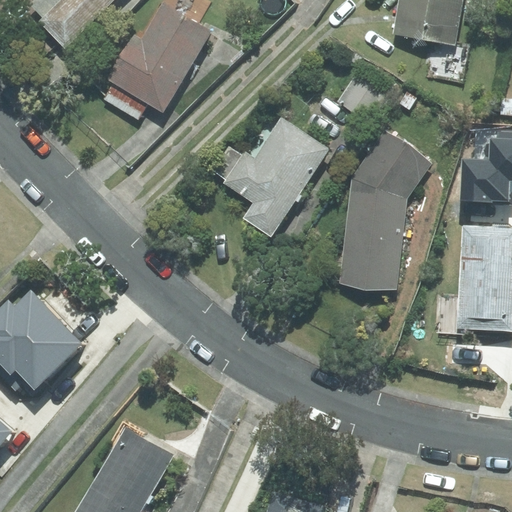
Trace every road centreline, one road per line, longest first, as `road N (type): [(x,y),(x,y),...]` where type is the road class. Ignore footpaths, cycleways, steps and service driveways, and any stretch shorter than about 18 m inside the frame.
road 1 (residential): [(511,446),(438,437),(351,412),(261,367),(166,298),(0,130)]
road 2 (unknown): [(2,511),(166,298)]
road 3 (unknown): [(261,367),(204,511)]
